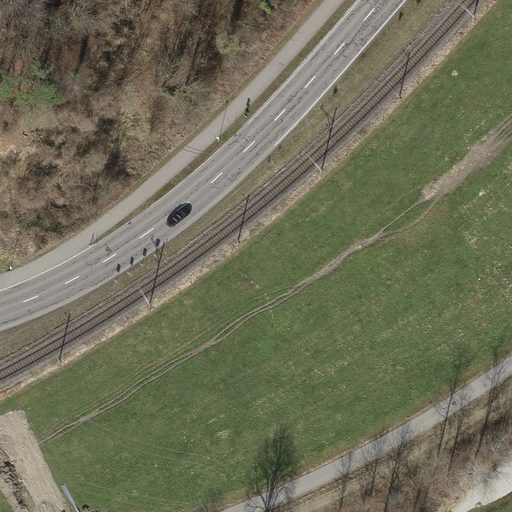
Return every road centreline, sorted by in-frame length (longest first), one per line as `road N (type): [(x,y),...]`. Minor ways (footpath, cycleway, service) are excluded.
road 1 (primary): [(382,0),(196,196),(80,276),(0,311)]
road 2 (track): [(251,511),(470,402),(511,369)]
